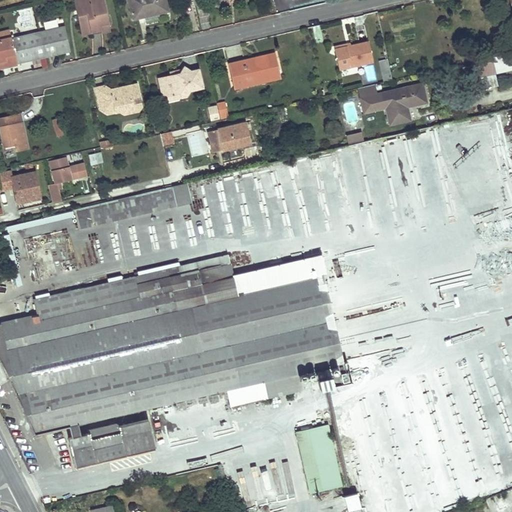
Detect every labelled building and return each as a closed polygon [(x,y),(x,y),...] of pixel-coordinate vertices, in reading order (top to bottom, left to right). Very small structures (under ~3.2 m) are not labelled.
[(74,0),(79,21),(84,20),(79,0),(74,0)] [(79,0),(84,20),(79,21),(82,34),(102,30),(101,24),(110,22),(104,0),(79,0)] [(165,0),(128,0),(133,19),(141,17),(141,14),(158,10),(159,13),(168,11),(165,0)] [(102,30),(103,32),(111,30),(110,22),(101,24),(102,30)] [(10,38),(0,40),(0,66),(7,65),(70,51),(64,26),(10,38)] [(0,32),(0,40),(10,38),(8,31),(0,32)] [(111,43),(111,32),(102,32),(102,43),(111,43)] [(339,71),(374,63),(369,43),(351,47),(335,50),(339,71)] [(281,77),(275,53),(252,58),(228,64),(232,80),(248,77),(249,81),(269,76),(269,80),(281,77)] [(511,69),(511,64),(509,54),(474,62),(477,77),(511,69)] [(389,60),(380,62),(384,81),(393,79),(389,60)] [(365,82),(377,80),(373,64),(362,67),(365,82)] [(199,69),(191,71),(184,67),(183,69),(180,74),(171,76),(159,78),(163,96),(167,95),(181,92),(182,97),(187,96),(190,90),(203,87),(199,69)] [(248,77),(232,80),(233,88),(269,80),(269,76),(249,81),(248,77)] [(117,89),(112,90),(106,86),(97,88),(101,110),(115,107),(116,113),(121,112),(134,109),(133,104),(142,102),(138,84),(122,88),(123,91),(118,92),(117,89)] [(374,85),(358,88),(364,113),(380,109),(379,107),(386,106),(386,108),(390,125),(410,120),(407,108),(426,103),(422,84),(377,95),(374,85)] [(220,116),(228,114),(225,101),(217,103),(220,116)] [(133,104),(134,109),(121,112),(125,115),(140,112),(143,107),(142,102),(133,104)] [(211,121),(220,119),(217,105),(208,107),(211,121)] [(28,152),(20,114),(0,118),(0,125),(4,146),(16,143),(18,154),(28,152)] [(246,123),(217,130),(222,151),(231,149),(230,147),(235,146),(235,148),(251,144),(246,123)] [(346,135),(348,143),(363,140),(361,131),(346,135)] [(172,132),(162,135),(166,146),(175,143),(172,132)] [(163,147),(154,148),(158,172),(167,171),(163,147)] [(101,153),(86,154),(87,164),(102,162),(101,153)] [(60,182),(87,176),(84,163),(68,167),(65,157),(50,161),(55,184),(60,182)] [(264,173),(275,228),(289,225),(283,199),(293,197),(295,208),(299,207),(291,165),(275,169),(275,171),(264,173)] [(0,174),(3,191),(13,189),(16,203),(41,198),(34,169),(11,174),(10,169),(0,171),(0,174)] [(243,179),(244,192),(261,190),(259,177),(243,179)] [(222,180),(201,183),(210,238),(233,234),(229,212),(233,211),(235,224),(242,223),(245,238),(251,237),(242,179),(223,182),(222,180)] [(55,184),(53,184),(54,190),(49,191),(52,200),(61,198),(59,190),(62,189),(60,182),(55,184)] [(188,185),(75,210),(79,228),(192,203),(188,185)] [(34,300),(38,315),(39,320),(33,321),(32,316),(0,323),(0,360),(34,434),(69,426),(71,437),(68,437),(75,467),(155,448),(148,419),(119,426),(116,423),(88,429),(89,433),(81,435),(78,424),(264,381),(298,373),(343,362),(322,273),(237,293),(230,263),(198,270),(196,262),(34,300)] [(329,368),(315,371),(319,387),(332,384),(329,368)] [(264,381),(268,398),(302,390),(298,373),(264,381)] [(310,492),(342,485),(329,424),(296,431),(310,492)] [(371,511),(412,511),(410,488),(422,486),(423,497),(433,495),(435,507),(456,504),(450,457),(431,460),(430,454),(418,456),(417,451),(398,454),(398,453),(388,454),(386,446),(377,448),(379,461),(359,464),(362,484),(384,481),(387,502),(371,504),(371,511)] [(355,492),(342,495),(345,510),(358,507),(355,492)] [(231,511),(229,502),(199,509),(199,511),(231,511)]
